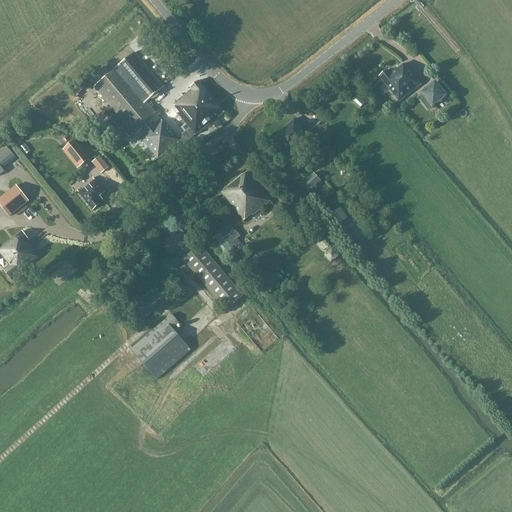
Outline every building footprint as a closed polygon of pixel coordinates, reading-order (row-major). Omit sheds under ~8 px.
[(143,105),(146,102),(163,87),(134,53),(118,67),(115,70),(143,105)] [(389,73),(387,70),(379,77),(399,102),(421,84),(404,64),(398,69),(397,67),(389,73)] [(167,127),(146,102),(143,105),(115,70),(94,88),(124,124),(117,131),(125,141),(133,134),(139,142),(141,140),(158,160),(179,141),(177,138),(167,127)] [(189,128),(177,138),(183,145),(225,113),(199,81),(190,89),(191,91),(173,105),(180,113),(178,115),(189,128)] [(435,83),(422,93),(432,107),(446,96),(435,83)] [(80,85),(74,90),(77,93),(83,89),(80,85)] [(294,119),(274,137),(288,155),(291,159),(298,152),(295,149),(304,141),(303,139),(308,135),(294,119)] [(74,141),(65,149),(80,167),(89,160),(74,141)] [(9,156),(3,158),(1,154),(0,153),(0,165),(11,161),(9,156)] [(100,157),(92,163),(101,174),(108,168),(100,157)] [(253,217),(270,202),(247,173),(221,194),(224,198),(219,202),(224,209),(230,204),(243,222),(252,215),(253,217)] [(310,191),(321,181),(314,174),(302,184),(310,191)] [(95,180),(79,193),(93,210),(100,204),(100,203),(103,201),(100,197),(105,193),(95,180)] [(16,186),(0,198),(0,204),(9,217),(28,202),(16,186)] [(339,224),(346,218),(339,209),(332,215),(339,224)] [(219,233),(210,240),(223,257),(234,248),(235,249),(241,244),(237,239),(240,237),(235,231),(234,231),(229,225),(219,233)] [(188,240),(179,228),(172,233),(170,232),(166,236),(168,237),(160,243),(170,255),(180,247),(187,256),(183,260),(225,312),(243,297),(200,246),(196,249),(188,240)] [(347,230),(342,233),(350,245),(355,242),(347,230)] [(4,270),(11,279),(37,258),(32,252),(33,251),(27,242),(29,241),(22,232),(0,249),(0,253),(10,266),(4,270)] [(243,252),(235,259),(240,265),(248,259),(243,252)] [(143,320),(166,301),(155,288),(132,306),(143,320)] [(172,314),(130,350),(156,380),(191,350),(172,328),(179,323),(172,314)] [(192,363),(199,372),(216,359),(210,350),(192,363)]
